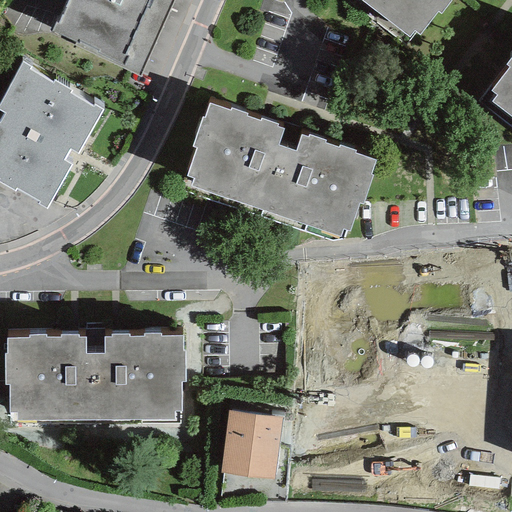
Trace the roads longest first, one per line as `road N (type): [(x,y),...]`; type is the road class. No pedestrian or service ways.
road 1 (unknown): [(19,265),(190,264),(511,225)]
road 2 (residential): [(210,0),(136,166),(92,222),(0,269)]
road 3 (unknown): [(511,292),(314,294)]
road 4 (unknown): [(511,385),(326,382)]
road 5 (tertiary): [(0,463),(44,487),(165,511)]
